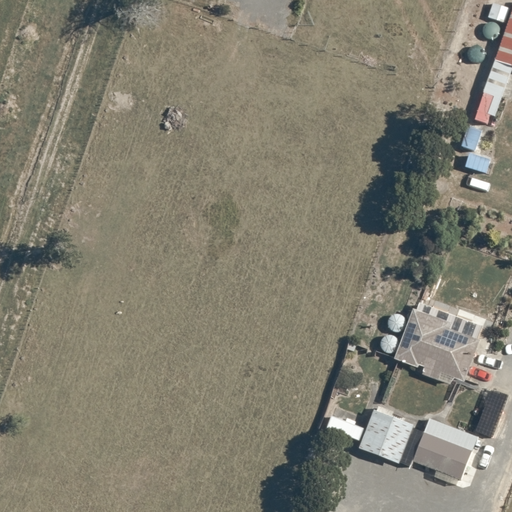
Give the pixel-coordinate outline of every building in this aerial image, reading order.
[(511,5),(504,3),(464,118),(489,126),(492,117),(499,119),(511,80),(511,5)] [(456,325),(414,309),(395,360),(421,370),(422,367),(426,369),(424,376),(453,387),(455,380),(468,385),(484,343),(454,331),(456,325)] [(365,421),(332,408),(324,429),(357,442),(365,421)] [(401,467),(417,426),(376,411),(361,451),(401,467)] [(482,439),(432,418),(414,462),(464,482),(482,439)]
